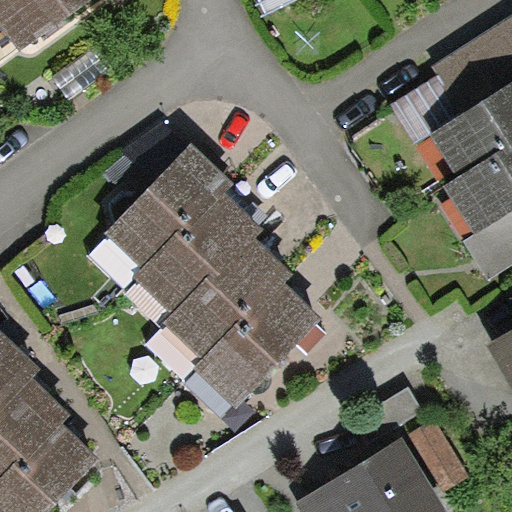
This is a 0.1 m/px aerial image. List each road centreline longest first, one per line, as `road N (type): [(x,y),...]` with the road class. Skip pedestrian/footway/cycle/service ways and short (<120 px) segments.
road 1 (residential): [(226,46),(0,205)]
road 2 (residential): [(226,46),(356,218)]
